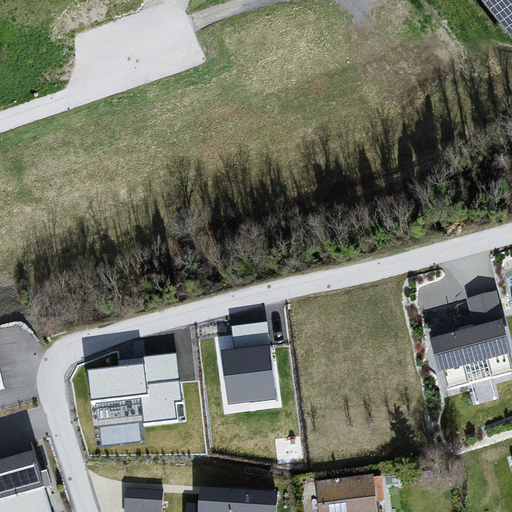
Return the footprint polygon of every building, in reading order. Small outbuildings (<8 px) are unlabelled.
[(511,37),(511,0),(480,0),(511,38),(511,37)] [(478,327),(430,338),(438,369),(511,352),(498,293),(471,299),(478,327)] [(233,335),(268,334),(267,314),(232,315),(233,335)] [(279,388),(268,333),(218,342),(229,397),(279,388)] [(143,417),(180,414),(176,351),(89,357),(91,396),(142,393),(143,417)] [(102,423),(102,437),(138,437),(138,422),(102,423)] [(50,511),(34,454),(0,463),(0,511),(50,511)] [(127,489),(161,490),(161,480),(128,479),(127,489)] [(274,511),(276,486),(203,482),(202,501),(188,500),(187,511),(274,511)] [(379,511),(376,482),(321,489),(324,511),(379,511)] [(162,511),(163,491),(128,490),(126,511),(162,511)]
